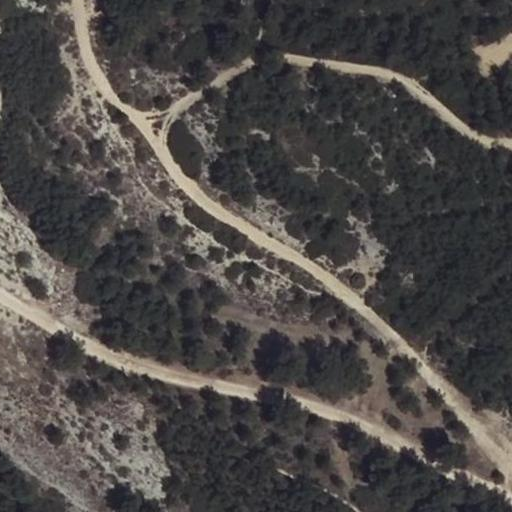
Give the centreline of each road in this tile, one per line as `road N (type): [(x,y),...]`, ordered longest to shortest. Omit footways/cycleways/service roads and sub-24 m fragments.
road 1 (track): [(511,137),(485,139),(413,82),(282,51),(177,105),(147,130),(166,162),(220,212),(340,276),(419,352),(511,474)]
road 2 (track): [(511,492),(367,412),(188,377),(88,339),(0,278)]
road 3 (track): [(147,130),(91,65),(73,0)]
